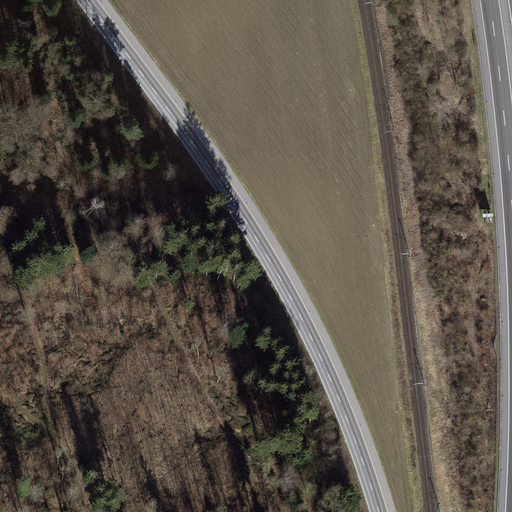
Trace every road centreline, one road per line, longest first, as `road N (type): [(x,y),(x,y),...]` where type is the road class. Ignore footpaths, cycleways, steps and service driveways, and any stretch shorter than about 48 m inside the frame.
road 1 (secondary): [(378,511),(325,367),(277,274),(86,0)]
road 2 (track): [(277,511),(183,357),(159,296),(0,61)]
road 3 (track): [(159,296),(76,331),(42,365),(52,441)]
road 4 (motorway): [(489,0),(511,201)]
road 5 (track): [(92,511),(65,456),(0,397)]
